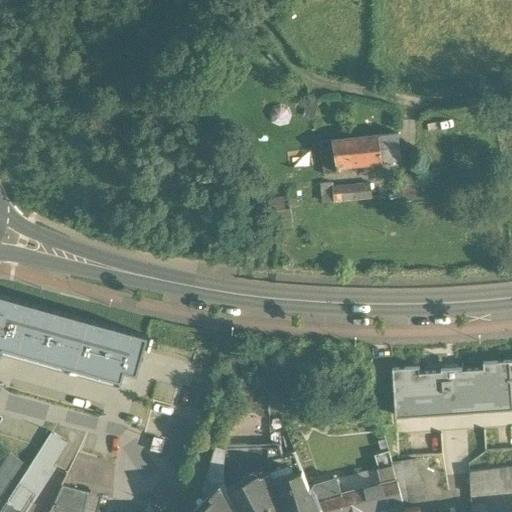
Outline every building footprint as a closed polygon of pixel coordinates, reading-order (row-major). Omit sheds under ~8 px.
[(311,84),(300,111),(313,116),(324,90),(311,84)] [(398,132),(332,139),(337,166),(401,159),(398,132)] [(332,139),(319,141),(324,171),(337,169),(337,166),(332,139)] [(427,173),(413,172),(413,173),(414,186),(427,184),(427,173)] [(413,173),(400,175),(403,199),(416,197),(414,186),(413,173)] [(370,182),(333,186),(334,200),(372,196),(370,182)] [(137,374),(147,336),(146,336),(0,292),(0,353),(3,354),(4,351),(120,384),(125,371),(137,374)] [(395,416),(511,408),(508,361),(482,362),(483,369),(419,373),(418,366),(392,368),(395,416)] [(230,420),(205,413),(197,442),(224,448),(230,420)] [(51,433),(36,456),(51,465),(66,443),(51,433)] [(164,441),(153,438),(150,451),(160,454),(164,441)] [(197,442),(191,441),(179,487),(200,506),(193,511),(238,511),(223,482),(224,452),(224,448),(197,442)] [(280,511),(269,475),(269,446),(245,447),(245,451),(224,452),(223,482),(238,511),(280,511)] [(294,453),(283,456),(279,446),(269,446),(269,475),(280,511),(320,511),(317,504),(311,490),(309,491),(294,453)] [(9,454),(0,468),(0,511),(20,482),(28,468),(9,454)] [(376,458),(380,472),(392,469),(392,467),(388,455),(376,458)] [(51,465),(36,456),(28,468),(20,482),(38,493),(54,467),(51,465)] [(402,505),(403,510),(419,509),(425,509),(416,464),(392,467),(392,469),(396,483),(402,505)] [(511,468),(469,475),(470,499),(511,493),(511,468)] [(380,472),(384,486),(396,483),(392,469),(380,472)] [(337,481),(313,489),(311,490),(317,504),(341,496),(337,481)] [(0,511),(25,511),(38,493),(20,482),(0,511)] [(341,496),(317,504),(320,511),(373,511),(389,508),(402,505),(396,483),(384,486),(341,496)] [(83,511),(88,493),(62,486),(50,511),(83,511)] [(101,497),(88,493),(83,511),(98,511),(97,511),(101,497)]
